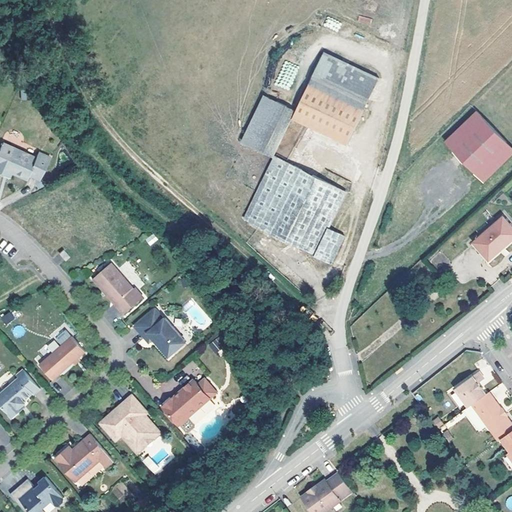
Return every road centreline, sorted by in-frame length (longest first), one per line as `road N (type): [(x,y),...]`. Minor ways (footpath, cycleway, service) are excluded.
road 1 (track): [(51,0),(74,70),(128,152),(339,325)]
road 2 (unclassified): [(356,419),(339,325),(394,153),(426,0)]
road 3 (residential): [(0,222),(116,349),(111,371),(0,469)]
road 4 (tertiary): [(356,419),(475,322)]
road 5 (tertiary): [(237,511),(356,419)]
